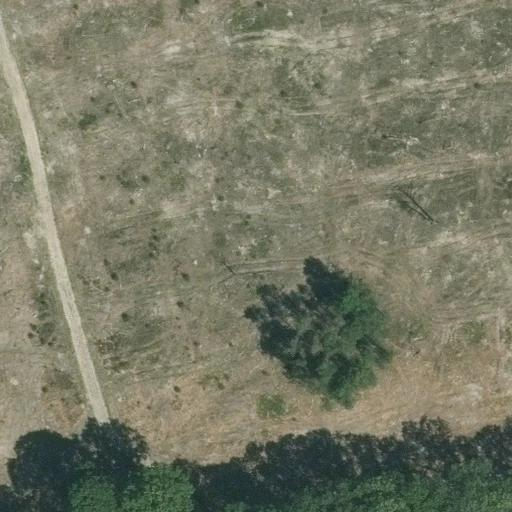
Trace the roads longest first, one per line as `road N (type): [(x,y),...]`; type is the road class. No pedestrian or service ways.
road 1 (track): [(124,511),(71,293),(0,56)]
road 2 (track): [(511,472),(262,511)]
